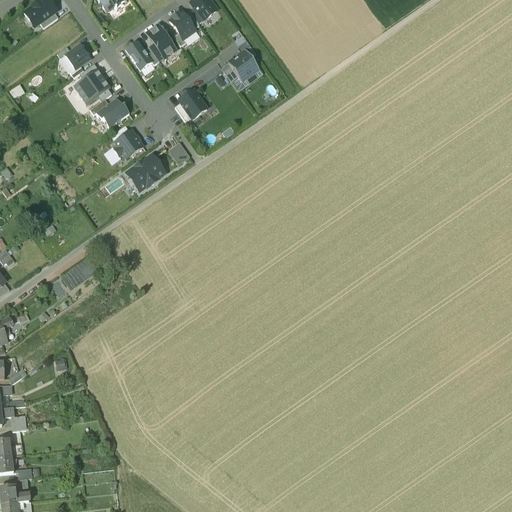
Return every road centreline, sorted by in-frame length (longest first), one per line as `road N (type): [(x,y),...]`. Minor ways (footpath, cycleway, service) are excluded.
road 1 (track): [(102,234),(438,0)]
road 2 (residential): [(0,304),(102,234)]
